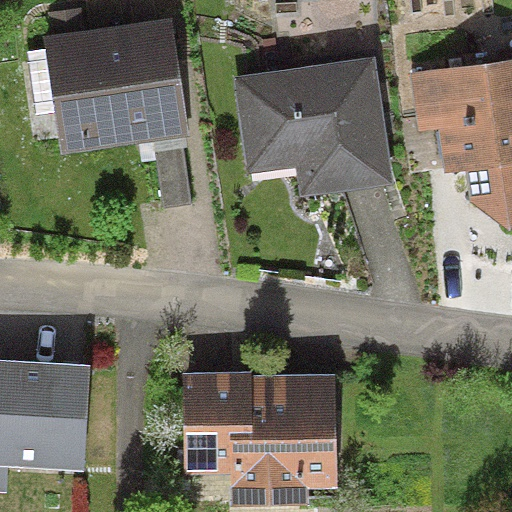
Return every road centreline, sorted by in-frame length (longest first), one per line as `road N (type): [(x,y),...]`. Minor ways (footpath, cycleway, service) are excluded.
road 1 (residential): [(155,299),(511,341)]
road 2 (residential): [(155,299),(137,511)]
road 3 (residential): [(0,288),(155,299)]
